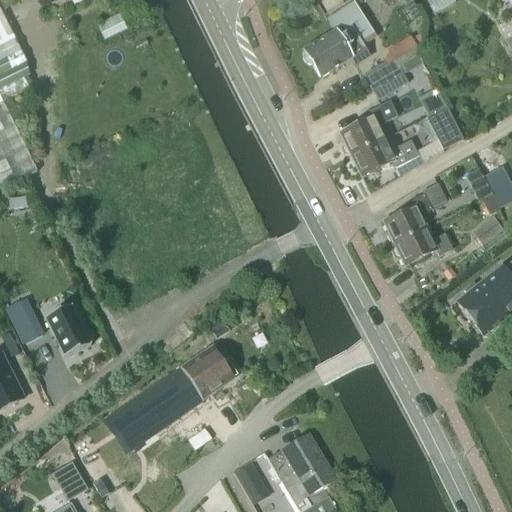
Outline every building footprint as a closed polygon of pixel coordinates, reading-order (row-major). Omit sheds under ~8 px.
[(303,53),(301,60),(305,66),(312,68),(319,80),(352,61),(351,59),(366,50),(361,42),(372,36),(354,6),(330,20),(337,32),(302,52),(303,53)] [(0,12),(0,44),(13,38),(0,12)] [(126,28),(121,17),(98,28),(104,40),(126,28)] [(389,53),(394,62),(398,68),(420,55),(409,37),(388,50),(389,53)] [(13,38),(0,44),(0,190),(36,173),(0,99),(0,76),(26,64),(13,38)] [(366,78),(371,87),(399,71),(398,68),(394,62),(386,66),(366,78)] [(399,71),(371,87),(370,88),(377,100),(407,84),(399,71)] [(371,119),(340,134),(345,144),(343,148),(346,154),(350,155),(350,156),(383,141),(377,129),(388,123),(387,122),(396,117),(390,105),(381,109),(369,115),(371,119)] [(351,159),(350,162),(353,168),(356,169),(361,179),(393,164),(395,170),(399,178),(441,154),(442,152),(461,143),(446,111),(426,120),(437,142),(416,153),(412,145),(390,155),(383,141),(350,156),(351,159)] [(414,208),(384,224),(389,233),(387,237),(389,243),(394,244),(394,245),(427,231),(421,218),(432,213),(431,211),(446,204),(437,186),(422,193),(425,199),(413,205),(414,208)] [(501,216),(469,238),(481,254),(510,234),(501,216)] [(396,248),(394,251),(397,257),(401,258),(405,267),(436,252),(439,258),(451,252),(444,238),(433,243),(427,231),(394,245),(396,248)] [(482,337),(511,314),(511,262),(502,270),(501,268),(456,303),(482,337)] [(71,308),(43,321),(44,322),(45,322),(64,359),(62,359),(63,361),(90,347),(90,346),(88,347),(70,310),(71,309),(71,308)] [(9,335),(1,338),(11,359),(19,355),(9,335)] [(233,380),(228,372),(212,349),(180,371),(106,422),(128,454),(202,403),(201,402),(233,380)] [(1,356),(0,356),(0,411),(23,400),(2,357),(1,356)] [(307,498),(336,481),(309,436),(281,453),(307,498)] [(251,465),(234,474),(253,506),(269,496),(251,465)] [(86,492),(71,466),(52,477),(67,503),(86,492)]
